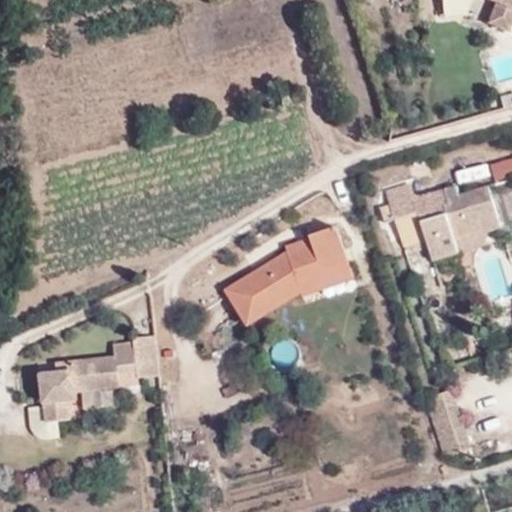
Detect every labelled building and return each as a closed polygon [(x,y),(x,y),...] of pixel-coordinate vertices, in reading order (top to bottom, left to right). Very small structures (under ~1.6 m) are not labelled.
[(511,0),(486,0),(496,4),(511,9),(511,0)] [(488,23),(508,31),(511,18),(511,9),(496,4),(488,23)] [(511,157),(490,163),(494,180),(511,175),(511,157)] [(302,178),(325,172),(323,166),(302,178)] [(419,215),(434,262),(460,254),(457,242),(485,234),(503,229),(490,186),(461,195),(458,186),(420,197),(414,194),(410,184),(388,191),(397,221),(419,215)] [(306,297),(357,281),(340,231),(314,240),(314,242),(291,249),(292,254),(232,292),(253,325),(304,293),(306,297)] [(460,254),(489,245),(485,234),(457,242),(460,254)] [(438,276),(464,268),(460,254),(434,262),(438,276)] [(140,389),(139,378),(160,376),(156,338),(133,341),(133,343),(114,345),(116,358),(74,362),(76,373),(41,377),(44,407),(58,405),(60,422),(81,420),(80,409),(120,405),(118,391),(140,389)] [(442,452),(463,448),(451,390),(430,394),(442,452)] [(60,422),(58,405),(44,407),(29,408),(31,430),(39,441),(60,440),(60,422)]
